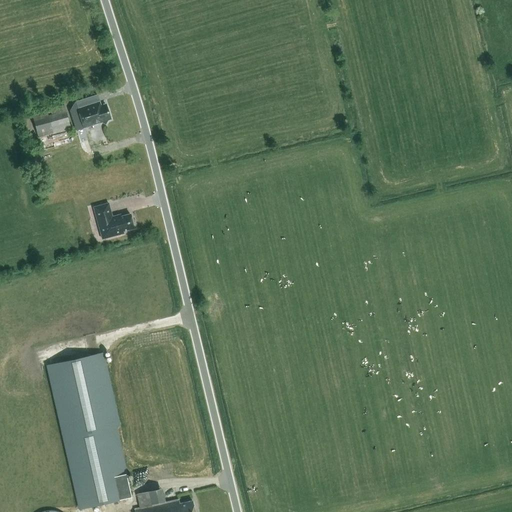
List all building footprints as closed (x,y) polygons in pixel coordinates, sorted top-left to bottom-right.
[(77,108),(83,127),(111,119),(106,104),(100,106),(98,102),(77,108)] [(32,116),(38,138),(71,128),(65,107),(32,116)] [(70,143),(66,130),(38,139),(42,151),(70,143)] [(120,213),(112,215),(109,202),(93,207),(102,239),(124,233),(123,230),(134,227),(130,213),(121,215),(120,213)] [(47,365),(80,508),(131,497),(115,426),(119,425),(102,352),(47,365)] [(136,511),(194,511),(192,500),(180,503),(179,499),(150,506),(147,491),(136,493),(140,509),(135,510),(136,511)]
